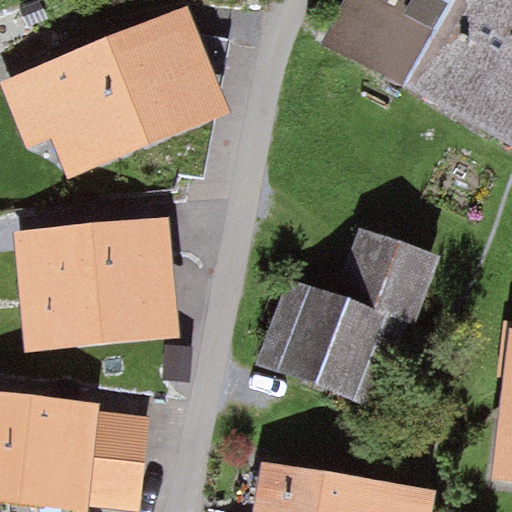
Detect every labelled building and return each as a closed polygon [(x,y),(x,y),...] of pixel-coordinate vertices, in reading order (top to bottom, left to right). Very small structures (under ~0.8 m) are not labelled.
[(354,0),(336,32),(407,72),(447,0),(354,0)] [(511,0),(447,0),(407,72),(511,129),(511,0)] [(194,176),(221,36),(178,28),(48,80),(78,154),(151,125),(143,166),(194,176)] [(367,221),(340,295),(415,323),(442,250),(367,221)] [(40,333),(164,321),(156,237),(32,248),(40,333)] [(294,287),(266,354),(373,396),(401,329),(294,287)] [(0,487),(130,501),(139,424),(0,407),(0,487)] [(419,511),(421,507),(335,492),(338,472),(256,457),(247,511),(419,511)]
